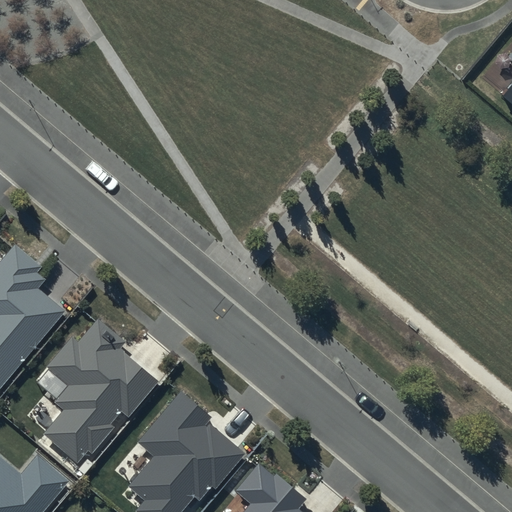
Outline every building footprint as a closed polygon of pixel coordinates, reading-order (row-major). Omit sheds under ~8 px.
[(511,86),(503,97),(511,104),(511,86)] [(42,266),(16,244),(0,262),(0,385),(62,312),(36,290),(45,279),(37,272),(42,266)] [(125,342),(97,318),(79,340),(72,334),(44,368),(67,386),(53,403),(62,410),(42,435),(77,464),(88,449),(93,453),(113,428),(110,425),(121,411),(129,417),(159,381),(119,349),(125,342)] [(213,417),(180,391),(138,443),(153,455),(128,486),(146,500),(137,511),(138,511),(180,511),(194,496),(199,500),(211,486),(216,490),(246,453),(208,423),(213,417)] [(20,473),(0,456),(0,511),(43,511),(70,482),(37,454),(20,473)] [(273,476),(258,463),(235,491),(251,504),(244,511),(302,511),(299,509),(308,499),(276,472),(273,476)]
